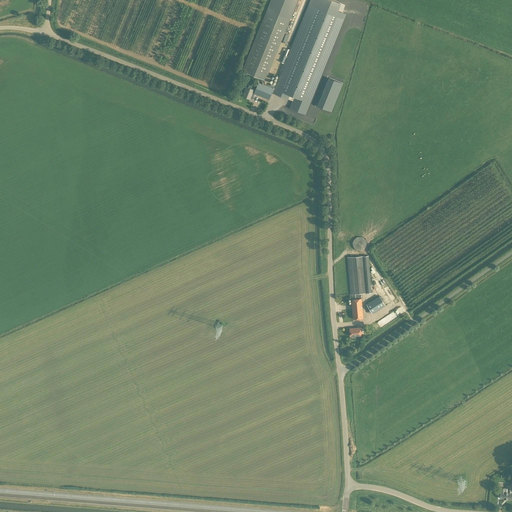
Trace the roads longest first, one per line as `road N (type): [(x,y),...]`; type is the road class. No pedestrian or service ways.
road 1 (unclassified): [(340,374),(323,150),(292,129),(46,33)]
road 2 (unclassified): [(340,374),(511,253)]
